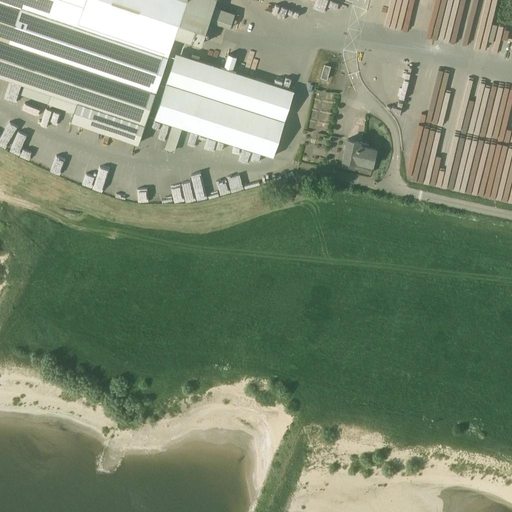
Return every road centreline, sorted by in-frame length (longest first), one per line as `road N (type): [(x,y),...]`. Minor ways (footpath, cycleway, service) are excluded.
road 1 (unclassified): [(354,30),(357,84),(395,137),(388,188)]
road 2 (unclassified): [(511,215),(388,188)]
